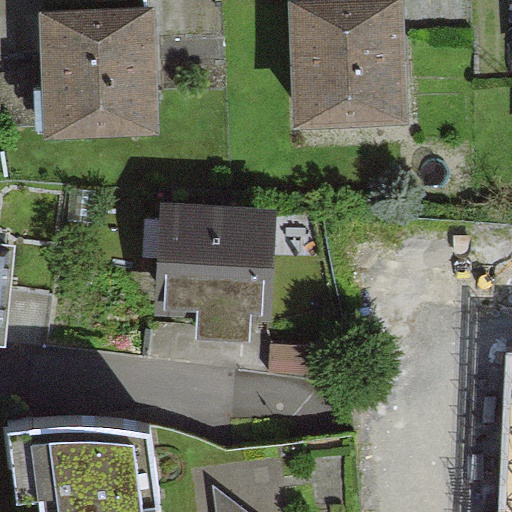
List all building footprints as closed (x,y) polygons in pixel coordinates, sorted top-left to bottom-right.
[(157,107),(152,0),(45,0),(51,111),(157,107)] [(401,0),(296,0),(299,102),(404,99),(401,0)] [(269,218),(166,213),(162,305),(265,309),(269,218)] [(0,343),(7,344),(16,248),(0,246),(0,343)] [(511,511),(511,356),(508,357),(500,511),(511,511)] [(20,401),(5,406),(13,476),(37,473),(41,511),(158,511),(146,406),(112,399),(70,398),(20,401)]
